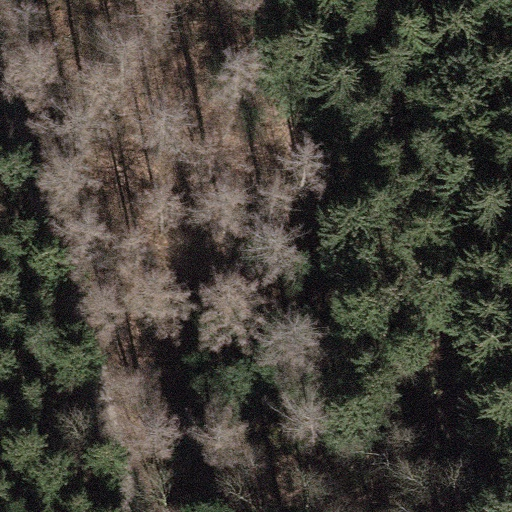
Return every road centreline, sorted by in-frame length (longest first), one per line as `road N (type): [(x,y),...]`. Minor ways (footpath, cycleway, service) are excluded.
road 1 (track): [(14,0),(134,511)]
road 2 (unknown): [(439,0),(435,95),(471,511)]
